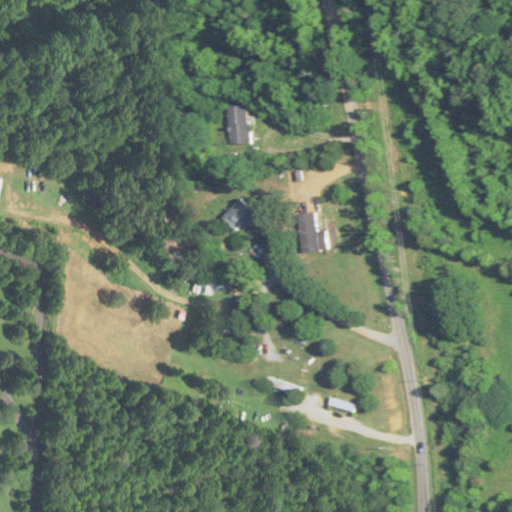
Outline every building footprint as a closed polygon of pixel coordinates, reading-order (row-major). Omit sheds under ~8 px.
[(231,146),(251,146),(251,107),(231,107),(231,146)] [(0,194),(8,174),(0,170),(0,194)] [(258,215),(243,200),(223,220),(238,235),(258,215)] [(329,251),(328,232),(319,233),(318,214),(301,215),(303,253),(329,251)] [(209,264),(202,262),(193,287),(200,289),(209,264)] [(278,343),(318,355),(321,347),(280,335),(278,343)] [(298,394),(300,388),(271,379),(269,385),(298,394)] [(331,408),(356,411),(357,404),(332,401),(331,408)]
